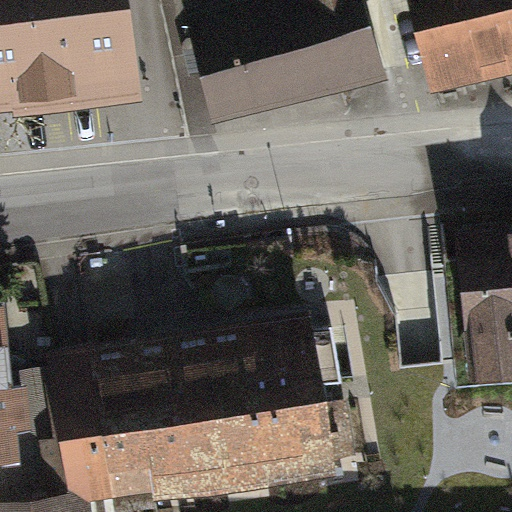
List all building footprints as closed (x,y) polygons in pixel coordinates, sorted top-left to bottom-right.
[(0,0),(0,109),(24,107),(24,116),(149,96),(137,0),(0,0)] [(253,0),(190,19),(214,112),(385,65),(363,0),(253,0)] [(511,0),(413,0),(433,76),(511,56),(511,0)] [(511,219),(455,226),(473,373),(511,368),(511,219)] [(0,301),(0,452),(14,451),(12,421),(27,420),(24,381),(8,382),(1,301),(0,301)] [(301,329),(251,336),(268,460),(352,449),(345,398),(312,403),(301,329)] [(251,336),(53,361),(75,488),(85,486),(268,460),(251,336)] [(0,511),(88,511),(85,486),(75,488),(0,497),(0,511)]
